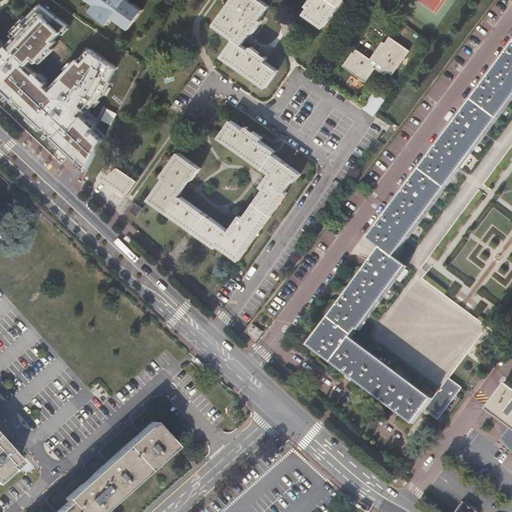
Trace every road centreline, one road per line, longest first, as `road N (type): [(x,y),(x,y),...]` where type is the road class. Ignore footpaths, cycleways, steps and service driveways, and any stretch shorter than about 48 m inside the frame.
road 1 (tertiary): [(213,333),(0,132)]
road 2 (tertiary): [(0,159),(203,346)]
road 3 (tertiary): [(279,409),(408,511)]
road 4 (residential): [(165,511),(279,409)]
